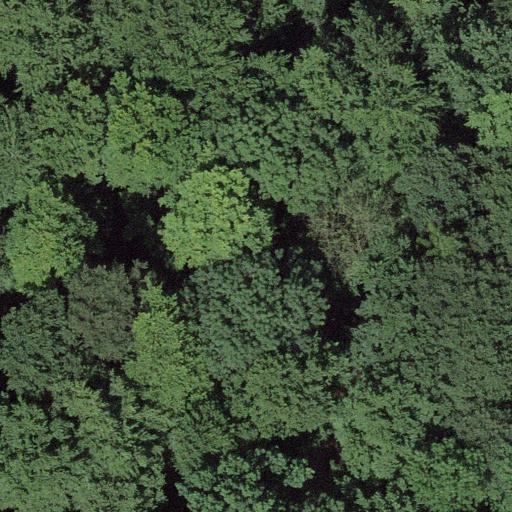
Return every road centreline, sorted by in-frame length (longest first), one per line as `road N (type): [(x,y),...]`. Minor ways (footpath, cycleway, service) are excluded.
road 1 (track): [(284,0),(234,112),(200,235),(196,332),(223,405),(327,511)]
road 2 (track): [(344,511),(309,0)]
road 3 (track): [(392,511),(463,483),(511,403)]
